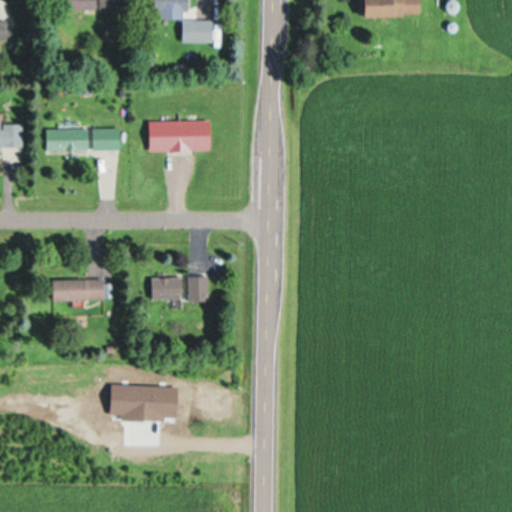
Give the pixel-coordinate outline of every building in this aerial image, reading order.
[(114,11),(114,0),(58,0),(58,9),(114,11)] [(186,0),(149,0),(150,11),(186,11),(186,0)] [(353,0),(354,16),(419,15),(418,0),(353,0)] [(145,119),(145,149),(208,149),(208,119),(145,119)] [(0,147),(20,147),(20,123),(0,122),(0,147)] [(118,149),(119,125),(55,125),(55,128),(42,128),(41,149),(118,149)] [(207,275),(186,275),(186,301),(207,301),(207,275)] [(179,276),(148,276),(148,298),(179,298),(179,276)] [(102,300),(102,279),(47,279),(47,300),(102,300)]
